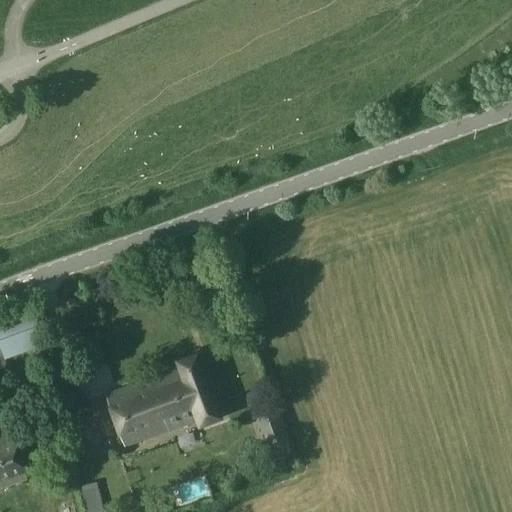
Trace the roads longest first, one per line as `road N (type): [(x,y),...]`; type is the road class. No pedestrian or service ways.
road 1 (unclassified): [(0,292),(511,107)]
road 2 (unclassified): [(17,66),(179,0)]
